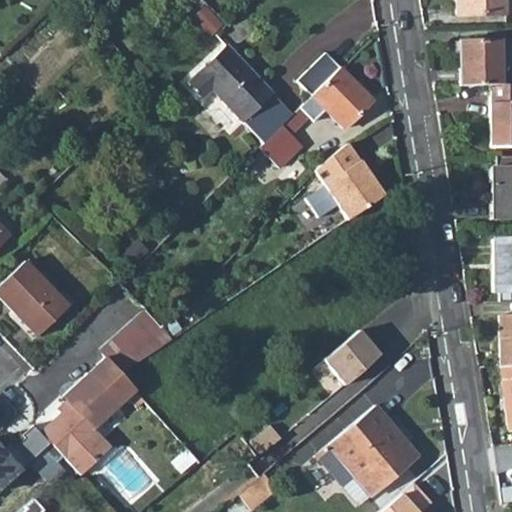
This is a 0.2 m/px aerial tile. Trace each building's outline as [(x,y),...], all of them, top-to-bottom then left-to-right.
[(456,0),(457,17),(503,16),(503,0),(456,0)] [(456,43),(457,87),(488,87),(511,85),(511,46),(498,47),(498,42),(456,43)] [(271,93),(225,45),(186,82),(202,99),(211,90),(241,121),(271,93)] [(326,52),(295,80),(310,95),(337,69),(339,67),(326,52)] [(343,129),(371,101),(339,67),(337,69),(310,95),(319,105),(343,129)] [(511,85),(488,87),(489,148),(511,147),(511,85)] [(291,114),(271,93),(241,121),(262,143),(291,114)] [(310,95),(298,107),(307,117),(319,105),(310,95)] [(291,114),(262,143),(259,146),(278,166),(300,144),(290,133),(307,117),(298,107),(291,114)] [(356,162),(345,145),(335,152),(313,172),(323,186),(304,199),(317,218),(336,205),(346,220),(381,196),(357,161),(356,162)] [(511,157),(495,157),(495,167),(491,167),(491,220),(511,219),(511,157)] [(492,293),(511,292),(511,239),(492,239),(492,293)] [(0,282),(0,302),(33,338),(64,308),(22,263),(0,282)] [(122,375),(173,340),(163,326),(161,323),(145,308),(99,349),(106,356),(122,375)] [(511,316),(498,317),(499,369),(500,369),(511,368),(511,316)] [(359,326),(323,358),(346,383),(382,352),(359,326)] [(50,441),(65,458),(79,474),(110,446),(96,431),(94,428),(120,406),(105,389),(122,375),(106,356),(89,371),(64,394),(68,398),(72,402),(61,412),(40,431),(50,441)] [(499,369),(507,433),(511,432),(511,368),(500,369),(499,369)] [(122,375),(105,389),(120,406),(136,391),(122,375)] [(61,412),(72,402),(68,398),(57,407),(61,412)] [(374,406),(316,454),(336,479),(347,469),(369,497),(409,464),(391,442),(398,435),(374,406)] [(270,423),(251,439),(261,452),(281,436),(270,423)] [(409,464),(416,458),(398,435),(391,442),(409,464)] [(0,443),(0,483),(22,463),(9,450),(8,451),(0,443)] [(369,497),(347,469),(336,479),(358,507),(369,497)] [(263,473),(238,495),(251,509),(276,488),(263,473)]
